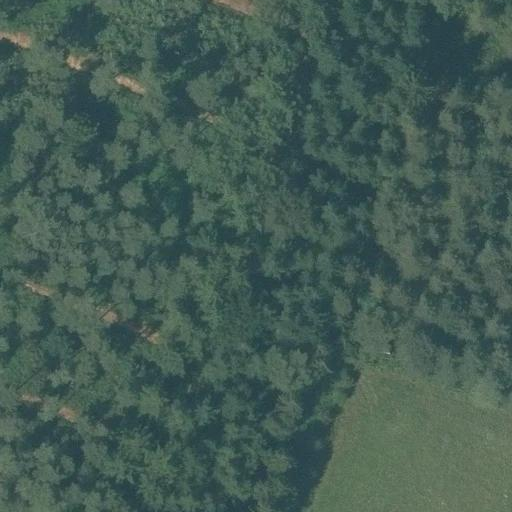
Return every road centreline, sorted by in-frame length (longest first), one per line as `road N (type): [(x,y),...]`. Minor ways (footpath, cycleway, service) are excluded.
road 1 (track): [(129,511),(334,0)]
road 2 (track): [(232,257),(349,379)]
